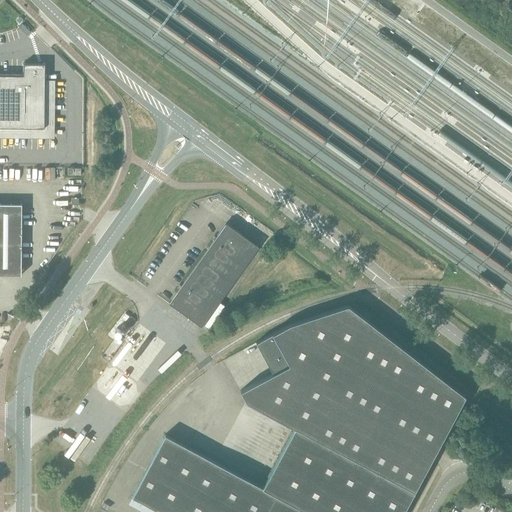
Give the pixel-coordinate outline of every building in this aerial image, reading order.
[(0,127),(44,128),(45,63),(22,63),(22,74),(0,74),(0,127)] [(21,275),(21,204),(0,203),(0,274),(7,275),(15,275),(21,275)] [(201,326),(258,246),(225,223),(218,233),(176,292),(168,303),(194,321),(201,326)] [(437,447),(440,442),(452,419),(465,395),(433,371),(375,326),(347,304),(318,314),(289,324),(256,342),(256,343),(272,334),(289,363),(273,372),(240,390),(243,396),(246,401),(294,427),(289,436),(286,442),(282,449),(279,455),(275,462),(272,468),(268,475),(265,482),(262,486),(165,434),(131,496),(161,511),(402,511),(430,461),(431,459),(434,453),(437,447)] [(161,511),(140,500),(131,496),(128,503),(145,511),(161,511)]
